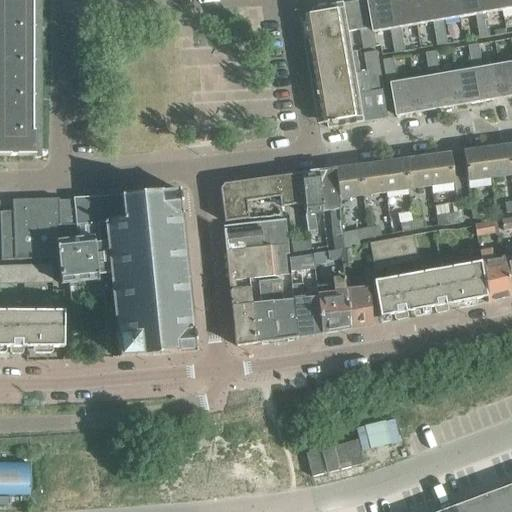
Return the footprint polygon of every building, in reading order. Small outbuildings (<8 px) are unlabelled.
[(0,0),(0,155),(34,156),(33,0),(0,0)] [(360,30),(363,48),(376,46),(373,32),(367,0),(359,0),(319,7),(320,13),(307,15),(325,123),(328,122),(329,127),(388,118),(378,55),(364,57),(367,72),(361,73),(357,52),(346,53),(343,33),(360,30)] [(367,0),(373,32),(391,29),(393,40),(403,39),(401,27),(396,28),(391,0),(367,0)] [(391,0),(396,28),(401,27),(417,24),(413,0),(391,0)] [(413,0),(417,24),(434,22),(436,33),(446,31),(444,20),(439,21),(435,0),(413,0)] [(435,0),(439,21),(444,20),(460,17),(457,0),(435,0)] [(457,0),(460,17),(477,14),(479,26),(488,24),(486,13),(481,13),(478,0),(457,0)] [(478,0),(481,13),(486,13),(502,10),(500,0),(478,0)] [(511,0),(500,0),(502,10),(511,8),(511,0)] [(479,26),(481,37),(490,36),(488,24),(479,26)] [(436,33),(438,45),(448,43),(446,31),(436,33)] [(393,40),(395,52),(405,50),(403,39),(393,40)] [(481,55),(479,44),(469,45),(471,57),(481,55)] [(439,63),(437,51),(426,53),(428,64),(439,63)] [(478,68),(484,101),(505,98),(499,64),(483,67),(481,55),(471,57),(473,69),(478,68)] [(392,83),(398,116),(419,112),(414,79),(398,82),(394,58),(384,60),(388,84),(392,83)] [(511,62),(499,64),(505,98),(511,96),(511,62)] [(435,75),(441,108),(462,105),(457,72),(441,75),(439,63),(428,64),(430,76),(435,75)] [(457,72),(462,105),(484,101),(478,68),(473,69),(457,72)] [(414,79),(419,112),(441,108),(435,75),(430,76),(414,79)] [(485,148),(489,178),(511,175),(508,145),(485,148)] [(485,148),(462,151),(466,181),(489,178),(485,148)] [(449,153),(426,156),(430,186),(453,183),(449,153)] [(407,189),(430,186),(426,156),(403,159),(407,189)] [(403,159),(379,162),(383,193),(407,189),(403,159)] [(360,196),(383,193),(379,162),(356,166),(360,196)] [(356,166),(333,169),(337,199),(360,196),(356,166)] [(340,231),(337,199),(333,169),(316,171),(321,212),(328,211),(331,232),(340,231)] [(316,171),(300,173),(304,203),(308,232),(317,230),(315,213),(321,212),(316,171)] [(275,177),(278,197),(279,206),(304,203),(300,173),(275,177)] [(244,201),(278,197),(275,177),(223,184),(219,189),(222,222),(246,219),(244,201)] [(73,198),(73,200),(74,226),(76,225),(104,223),(109,274),(111,290),(110,290),(111,293),(113,312),(113,316),(114,316),(116,335),(115,335),(116,340),(118,357),(196,352),(194,331),(195,331),(194,327),(192,308),(192,307),(192,304),(191,304),(189,285),(190,285),(190,282),(189,282),(187,262),(188,262),(187,259),(185,239),(186,239),(185,236),(184,236),(182,217),(183,216),(183,212),(182,212),(179,190),(161,192),(160,190),(105,195),(73,198)] [(0,249),(0,260),(58,258),(56,241),(58,241),(57,227),(74,226),(73,200),(58,201),(58,199),(11,200),(11,211),(0,211),(0,249)] [(472,219),(484,217),(482,207),(470,210),(472,219)] [(459,221),(457,212),(435,216),(436,226),(459,221)] [(413,230),(425,228),(423,218),(411,220),(413,230)] [(511,218),(501,220),(503,232),(511,230),(511,218)] [(285,219),(222,226),(225,250),(287,243),(285,219)] [(411,220),(399,222),(401,232),(413,230),(411,220)] [(492,222),(474,226),(476,238),(494,235),(492,222)] [(56,241),(58,258),(60,285),(98,281),(97,275),(109,274),(104,223),(76,225),(77,239),(58,241),(56,241)] [(368,238),(369,238),(380,236),(378,226),(366,228),(368,238)] [(366,228),(354,230),(343,233),(344,247),(357,245),(356,240),(368,238),(366,228)] [(342,249),(340,233),(330,235),(332,250),(342,249)] [(416,254),(413,236),(370,244),(373,261),(416,254)] [(304,241),(289,243),(291,253),(306,251),(304,241)] [(288,250),(287,243),(225,250),(228,280),(287,274),(285,250),(288,250)] [(350,263),(349,249),(340,250),(341,264),(350,263)] [(327,253),(328,262),(341,259),(340,251),(327,253)] [(511,296),(511,251),(509,252),(511,260),(501,261),(507,297),(511,296)] [(480,254),(481,263),(486,299),(487,303),(507,297),(501,261),(501,260),(490,262),(489,253),(480,254)] [(322,254),(311,256),(312,264),(323,262),(322,254)] [(288,258),(290,270),(296,269),(298,266),(297,257),(288,258)] [(434,312),(437,315),(446,313),(448,310),(447,306),(486,299),(481,263),(414,275),(420,310),(433,308),(434,312)] [(51,265),(0,266),(0,283),(51,282),(51,265)] [(349,329),(345,292),(343,275),(330,277),(332,290),(316,292),(316,293),(321,333),(349,329)] [(407,313),(420,310),(414,275),(372,282),(379,317),(393,315),(394,320),(396,322),(406,320),(408,317),(407,313)] [(290,282),(292,298),(297,338),(321,333),(316,293),(301,295),(299,281),(290,282)] [(277,287),(270,288),(275,341),(297,338),(292,298),(282,300),(280,284),(277,285),(277,287)] [(260,303),(250,304),(254,344),(275,341),(270,288),(262,289),(262,287),(258,288),(260,303)] [(254,344),(250,304),(248,289),(229,291),(235,344),(238,347),(254,344)] [(349,329),(371,325),(366,289),(345,292),(349,329)] [(9,353),(11,354),(11,355),(20,355),(23,352),(23,347),(62,348),(62,311),(0,311),(0,347),(9,347),(9,353)] [(29,463),(0,463),(0,494),(29,495),(29,463)] [(511,511),(511,481),(498,486),(500,489),(501,489),(509,511),(511,511)] [(453,503),(455,506),(456,505),(458,511),(509,511),(501,489),(500,489),(483,495),(482,492),(453,503)]
